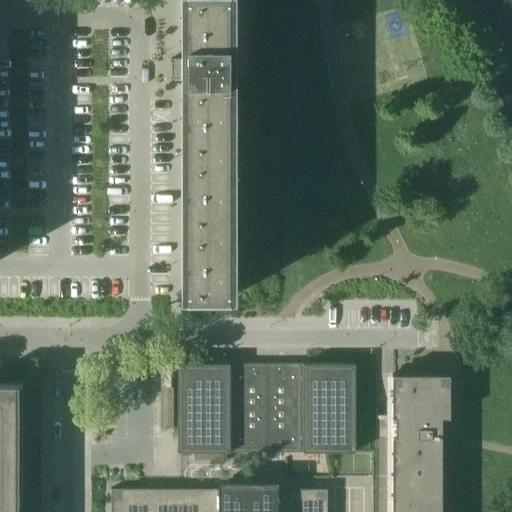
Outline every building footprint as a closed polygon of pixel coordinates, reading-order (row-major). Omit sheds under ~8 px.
[(236,77),(236,60),(235,0),(180,0),(181,59),(170,59),(170,79),(181,79),(181,295),(236,295),(236,77)] [(355,451),(354,363),(177,363),(177,451),(355,451)] [(391,374),(392,375),(391,511),(441,511),(441,417),(449,417),(449,374),(391,374)] [(0,511),(18,511),(18,424),(18,407),(18,385),(18,384),(0,383),(0,511)] [(326,511),(327,488),(278,488),(278,481),(218,481),(218,499),(148,499),(148,488),(111,488),(110,511),(326,511)]
